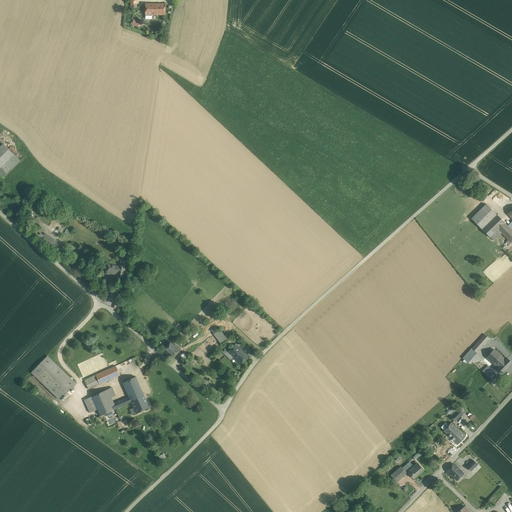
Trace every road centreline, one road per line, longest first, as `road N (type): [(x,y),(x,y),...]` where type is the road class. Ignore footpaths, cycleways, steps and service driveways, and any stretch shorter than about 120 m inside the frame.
road 1 (unclassified): [(223,410),(255,360),(468,168)]
road 2 (unclassified): [(223,410),(0,212)]
road 3 (unclassified): [(401,511),(511,395)]
road 4 (unclassified): [(126,511),(223,410)]
